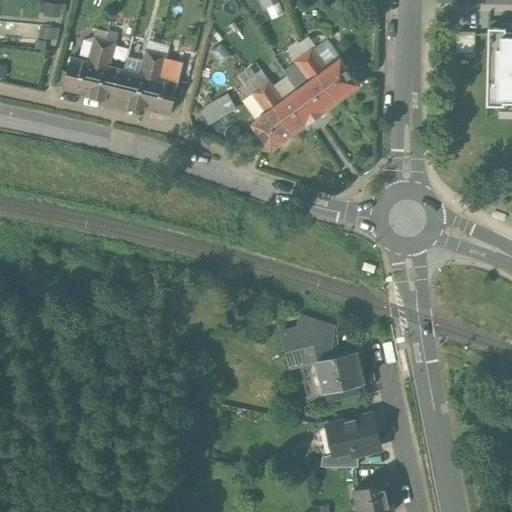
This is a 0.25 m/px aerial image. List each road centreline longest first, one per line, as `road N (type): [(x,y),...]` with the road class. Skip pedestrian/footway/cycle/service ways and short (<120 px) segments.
road 1 (residential): [(255,188),(108,140),(0,117)]
road 2 (tertiary): [(452,511),(413,252)]
road 3 (track): [(53,511),(55,428),(38,370),(0,318)]
road 4 (residential): [(404,188),(406,0)]
road 5 (residential): [(417,511),(379,338)]
road 6 (residential): [(375,216),(255,188)]
